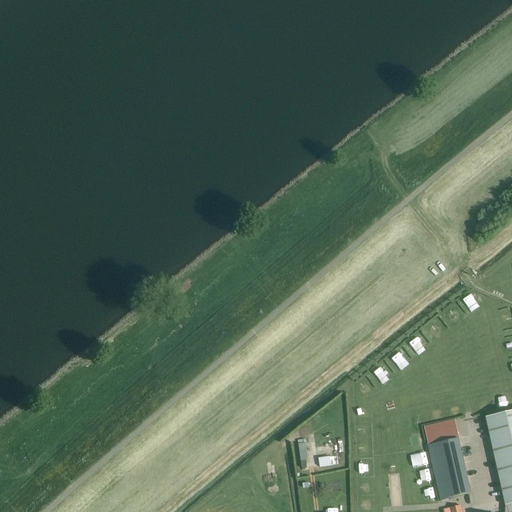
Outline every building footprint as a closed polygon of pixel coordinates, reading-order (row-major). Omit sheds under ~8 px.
[(464,303),(469,310),(478,304),(473,296),(464,303)] [(434,336),(443,333),(439,325),(431,328),(434,336)] [(419,339),(410,346),(416,354),(425,347),(419,339)] [(383,381),(388,378),(384,371),(379,374),(383,381)] [(511,511),(511,411),(485,417),(506,511),(511,511)] [(410,434),(411,443),(424,441),(423,432),(410,434)] [(457,439),(428,446),(441,499),(469,493),(457,439)] [(302,440),(301,467),(309,467),(310,440),(302,440)] [(427,452),(414,453),(415,462),(428,461),(427,452)] [(427,490),(428,498),(436,497),(435,489),(427,490)]
